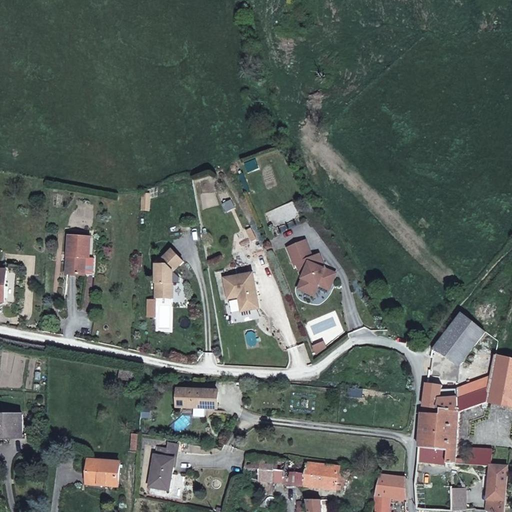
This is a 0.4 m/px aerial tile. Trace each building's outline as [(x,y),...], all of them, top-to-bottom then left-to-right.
[(91,259),(92,239),(69,237),(67,274),(76,275),(86,275),(87,259),(91,259)] [(297,276),(293,287),(309,293),(313,283),(316,276),(326,281),(330,271),(316,265),(318,262),(314,252),(307,256),(299,239),(282,247),(289,263),(291,263),(297,276)] [(147,268),(149,301),(158,300),(167,300),(166,284),(163,284),(163,276),(174,263),(162,251),(147,268)] [(220,278),(224,299),(235,296),(238,311),(256,307),(248,273),(220,278)] [(324,287),(326,281),(316,276),(313,283),(324,287)] [(458,366),(476,344),(485,333),(462,314),(455,322),(437,345),(433,350),(448,359),(458,366)] [(485,367),(492,369),(495,355),(500,341),(485,333),(476,344),(488,348),(485,367)] [(438,374),(448,359),(433,350),(427,359),(427,375),(438,374)] [(487,402),(511,408),(511,359),(495,355),(492,369),(490,377),(488,388),(457,398),(457,410),(431,408),(430,414),(422,413),(421,425),(418,448),(448,451),(447,463),(448,464),(453,464),(488,466),(491,467),(492,450),(469,448),(468,459),(456,458),(459,412),(487,402)] [(119,378),(135,381),(137,373),(120,369),(119,378)] [(456,390),(457,398),(488,388),(490,377),(456,390)] [(442,386),(426,384),(426,391),(422,413),(430,414),(431,408),(457,410),(457,398),(439,398),(442,386)] [(216,408),(216,391),(179,390),(179,406),(216,408)] [(0,436),(24,437),(24,414),(0,414),(0,436)] [(158,455),(156,455),(149,488),(170,492),(179,445),(169,443),(168,449),(159,447),(158,455)] [(453,491),(453,475),(449,475),(448,464),(447,463),(448,451),(418,448),(415,486),(418,510),(453,511),(453,491)] [(344,491),(348,469),(348,468),(326,465),(290,461),(247,455),(245,479),(344,491)] [(88,485),(113,487),(114,484),(120,484),(121,462),(90,460),(88,485)] [(488,466),(486,500),(485,510),(486,511),(489,511),(503,511),(508,468),(491,467),(488,466)] [(389,511),(392,499),(409,501),(407,479),(380,475),(375,495),(376,511),(389,511)] [(453,491),(453,511),(475,509),(475,491),(453,491)] [(323,511),(323,505),(323,501),(308,501),(309,511),(323,511)]
